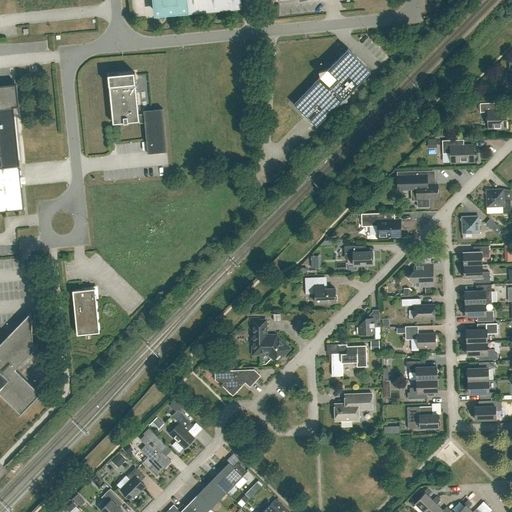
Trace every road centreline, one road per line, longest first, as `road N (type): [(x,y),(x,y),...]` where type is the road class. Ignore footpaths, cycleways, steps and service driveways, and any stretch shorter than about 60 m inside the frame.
road 1 (unclassified): [(416,0),(411,13),(389,21),(120,47)]
road 2 (residential): [(511,426),(463,427),(454,418),(446,209)]
road 3 (residential): [(304,355),(446,209)]
road 4 (unclassified): [(120,47),(72,57),(77,171),(66,202)]
road 5 (residential): [(149,511),(218,442),(229,407),(253,405)]
road 6 (residential): [(304,355),(311,361),(313,419),(306,430),(279,431),(253,405)]
